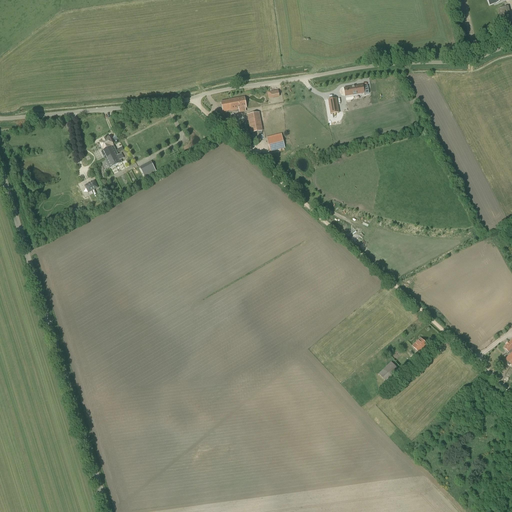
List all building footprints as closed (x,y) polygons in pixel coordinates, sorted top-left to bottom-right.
[(364,93),(368,92),(367,85),(362,85),(362,84),(346,86),(347,94),(363,92),(364,93)] [(231,112),(246,109),(244,97),(228,99),(229,101),(221,102),(223,112),(230,111),(231,112)] [(338,97),(330,99),(333,112),(340,111),(338,97)] [(252,123),(249,124),(251,133),(262,131),(259,113),(250,115),(252,123)] [(270,152),(285,148),(281,134),(266,137),(267,140),(270,152)] [(105,160),(117,154),(113,146),(109,138),(99,143),(103,151),(101,152),(105,160)] [(110,169),(122,163),(117,154),(105,160),(110,169)] [(152,164),(140,170),(144,177),(156,171),(152,164)] [(107,171),(110,177),(115,174),(112,168),(107,171)] [(112,182),(118,191),(123,188),(117,179),(112,182)] [(94,180),(84,186),(88,193),(98,188),(94,180)] [(511,366),(511,365),(511,338),(503,348),(510,354),(505,359),(511,366)] [(419,354),(427,346),(420,339),(412,347),(419,354)] [(386,383),(399,371),(391,362),(378,374),(386,383)]
